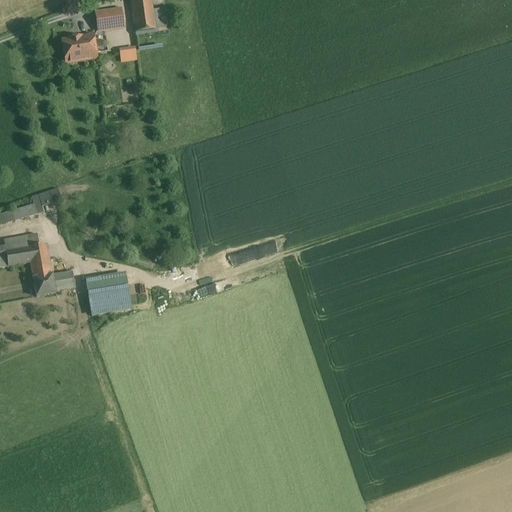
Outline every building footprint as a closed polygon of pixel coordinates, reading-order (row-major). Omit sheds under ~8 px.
[(151,0),(130,3),(134,33),(168,28),(165,9),(153,11),(151,0)] [(122,9),(95,12),(98,32),(124,29),(122,9)] [(98,60),(94,35),(61,41),(65,65),(98,60)] [(121,52),(122,62),(139,61),(138,51),(121,52)] [(33,204),(0,213),(0,226),(43,214),(40,206),(62,200),(59,189),(31,198),(33,204)] [(75,289),(73,273),(52,276),(47,246),(39,247),(37,235),(4,241),(5,247),(0,248),(0,269),(30,265),(36,299),(56,295),(56,292),(75,289)] [(91,317),(131,310),(125,274),(85,281),(91,317)]
